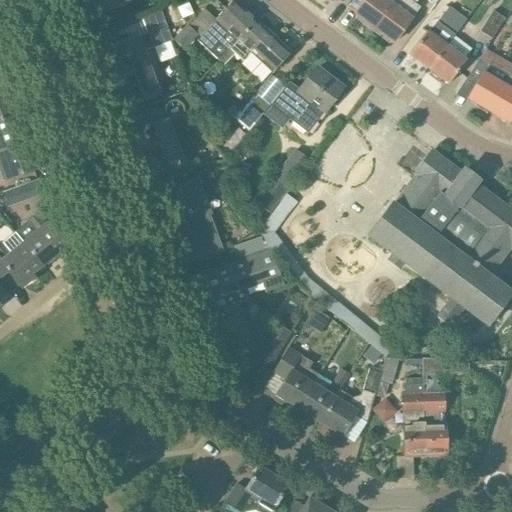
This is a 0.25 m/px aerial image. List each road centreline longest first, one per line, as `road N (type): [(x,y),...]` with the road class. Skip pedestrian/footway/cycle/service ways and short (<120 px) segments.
road 1 (tertiary): [(164,363),(26,0)]
road 2 (residential): [(444,495),(374,498),(188,390),(164,363)]
road 3 (residential): [(511,159),(472,145),(278,0)]
road 4 (tertiary): [(16,475),(164,363)]
